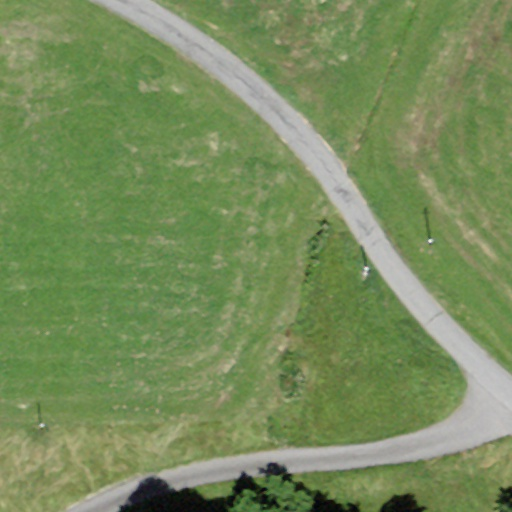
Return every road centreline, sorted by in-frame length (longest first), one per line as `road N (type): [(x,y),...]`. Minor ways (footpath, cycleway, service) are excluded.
road 1 (unclassified): [(107,0),(185,37),(282,114),(455,340),(511,394)]
road 2 (residential): [(98,511),(138,490),(431,452),(483,429),(511,394)]
